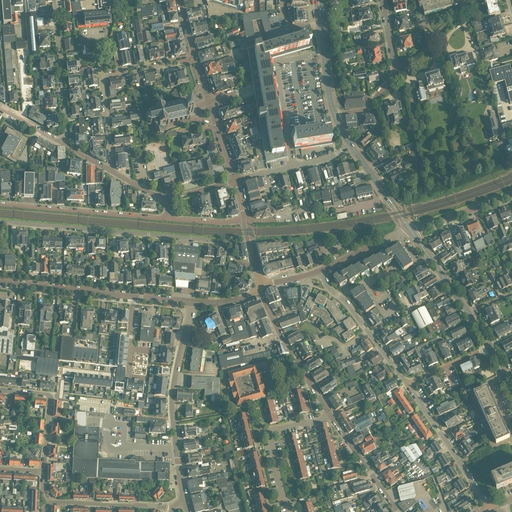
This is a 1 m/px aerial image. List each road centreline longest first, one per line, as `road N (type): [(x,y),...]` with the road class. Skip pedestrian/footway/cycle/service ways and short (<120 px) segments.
road 1 (residential): [(0,221),(214,241),(241,264),(255,264)]
road 2 (residential): [(192,302),(171,408),(184,504)]
road 3 (residential): [(133,296),(126,376),(65,370),(60,394),(51,395)]
road 4 (residential): [(0,204),(168,219)]
road 5 (residential): [(292,167),(277,64),(324,54)]
road 6 (residential): [(488,508),(407,383)]
road 7 (residential): [(53,0),(61,143)]
road 8 (residential): [(259,293),(331,416)]
road 9 (residential): [(407,383),(320,271)]
road 10 (residential): [(133,296),(0,281)]
road 11 (residential): [(172,507),(45,505)]
